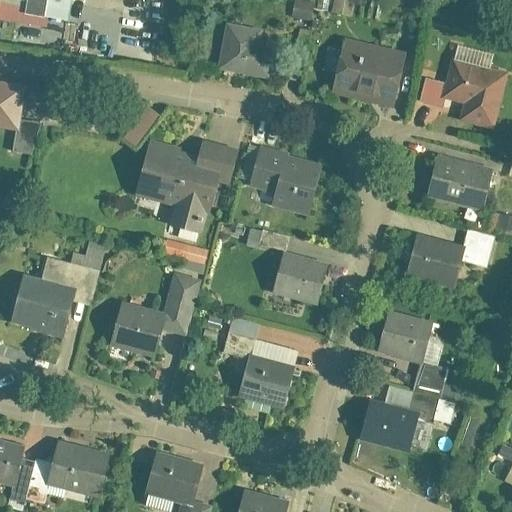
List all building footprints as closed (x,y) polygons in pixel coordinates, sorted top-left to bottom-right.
[(262,30),(224,24),(215,67),(268,76),(274,39),(261,37),(262,30)] [(403,54),(339,42),(329,93),(394,105),(403,54)] [(464,121),(499,128),(511,68),(451,57),(443,102),(466,107),(464,121)] [(26,85),(0,80),(0,128),(17,131),(26,85)] [(230,159),(148,139),(133,195),(218,217),(230,159)] [(274,205),(309,212),(322,163),(257,148),(246,185),(276,192),(274,205)] [(494,169),(435,156),(426,196),(486,209),(494,169)] [(468,246),(411,234),(402,275),(460,287),(468,246)] [(332,264),(282,251),(272,292),(321,304),(332,264)] [(78,289),(18,274),(5,324),(66,339),(78,289)] [(173,276),(159,331),(185,338),(200,283),(173,276)] [(159,331),(164,313),(120,301),(107,344),(153,357),(159,331)] [(436,324),(386,309),(373,351),(424,366),(436,324)] [(285,410),(297,362),(248,350),(235,396),(285,410)] [(411,412),(364,399),(354,436),(401,449),(411,412)] [(0,444),(0,487),(8,490),(22,449),(0,444)] [(56,448),(45,485),(94,498),(104,459),(56,448)] [(201,472),(150,458),(139,490),(181,502),(190,505),(201,472)] [(286,511),(289,502),(239,491),(233,511),(286,511)] [(190,505),(181,502),(177,511),(208,511),(209,509),(190,505)]
